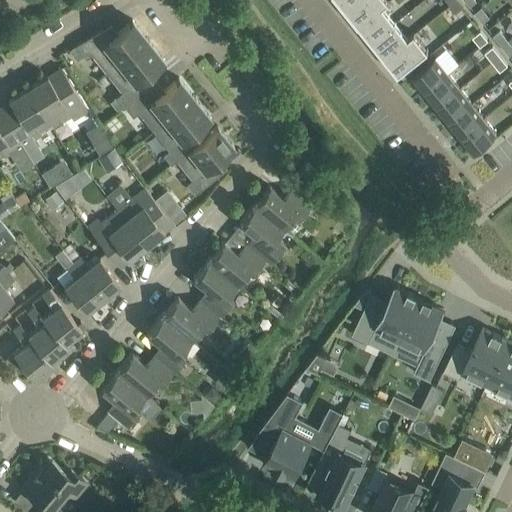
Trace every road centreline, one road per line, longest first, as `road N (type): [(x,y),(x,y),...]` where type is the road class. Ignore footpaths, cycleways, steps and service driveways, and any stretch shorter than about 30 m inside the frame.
road 1 (residential): [(36,420),(269,140),(235,97)]
road 2 (residential): [(308,0),(451,176)]
road 3 (residential): [(230,511),(36,420)]
road 4 (residential): [(511,303),(484,291),(440,236),(511,175)]
road 5 (residential): [(0,72),(117,0)]
